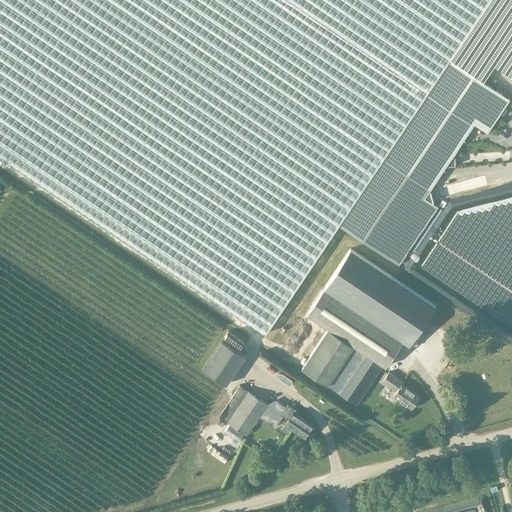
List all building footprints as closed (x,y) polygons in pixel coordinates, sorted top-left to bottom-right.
[(511,0),(0,0),(0,156),(266,334),(339,225),(398,265),(437,207),(433,203),(424,198),(474,123),(487,132),(509,99),(483,82),(494,65),(511,77),(511,0)] [(476,153),(476,162),(484,162),(484,153),(476,153)] [(417,333),(435,306),(349,250),(305,315),(327,330),(300,369),(326,386),(356,405),(382,365),(384,367),(401,342),(404,345),(405,344),(409,346),(413,339),(414,340),(411,344),(415,347),(418,343),(423,336),(417,333)] [(227,384),(247,356),(224,340),(204,368),(227,384)] [(419,397),(400,384),(402,382),(388,373),(381,382),(391,389),(391,388),(395,391),(392,396),(411,409),(419,397)] [(246,435),(268,404),(241,385),(219,416),(246,435)] [(214,406),(218,412),(224,407),(220,402),(214,406)] [(304,438),(312,426),(294,414),(295,412),(287,406),(280,415),(287,420),(284,425),(304,438)] [(487,486),(491,493),(497,489),(494,483),(487,486)]
